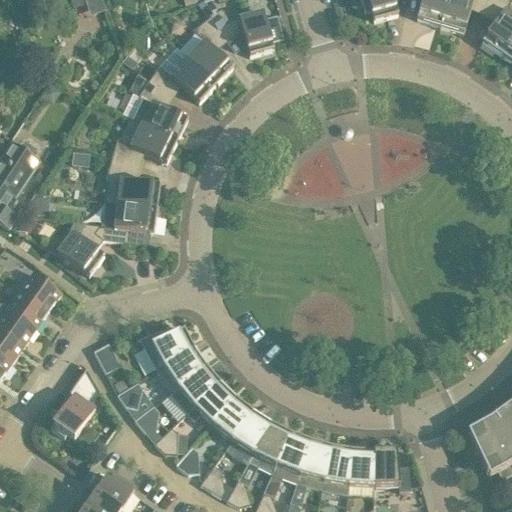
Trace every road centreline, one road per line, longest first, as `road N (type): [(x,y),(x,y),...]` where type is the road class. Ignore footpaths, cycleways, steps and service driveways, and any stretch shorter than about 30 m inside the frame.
road 1 (residential): [(330,70),(265,102),(220,154),(198,221),(204,292)]
road 2 (residential): [(204,292),(228,342),(290,398),(371,419),(423,412)]
road 3 (residential): [(204,292),(98,316),(2,447)]
road 4 (residential): [(511,128),(480,98),(435,74),(384,64),(330,70)]
